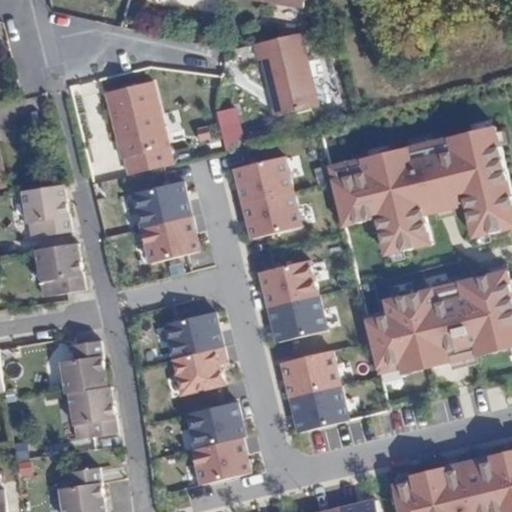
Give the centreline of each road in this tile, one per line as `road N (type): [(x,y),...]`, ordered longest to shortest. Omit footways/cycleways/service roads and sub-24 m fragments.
road 1 (residential): [(285,481),(511,425)]
road 2 (residential): [(30,0),(52,63),(129,50),(216,62)]
road 3 (residential): [(234,276),(285,481)]
road 4 (residential): [(111,309),(146,511)]
road 5 (residential): [(110,305),(234,276)]
road 6 (residential): [(82,182),(110,305)]
